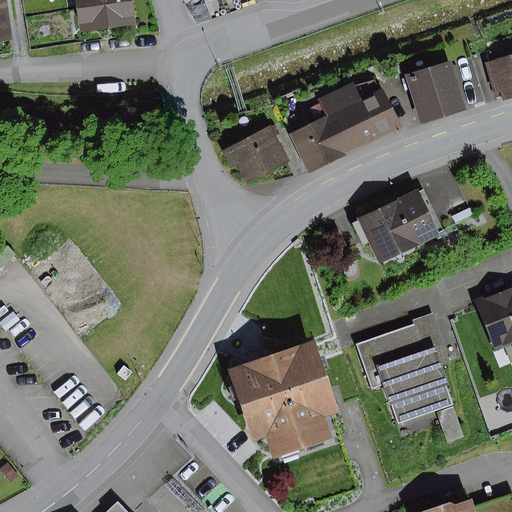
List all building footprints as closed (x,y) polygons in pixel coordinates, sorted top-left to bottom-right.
[(127,0),(71,0),(77,36),(131,28),(127,0)] [(511,52),(484,61),(495,96),(500,95),(502,100),(511,96),(511,52)] [(450,60),(404,76),(420,124),(466,108),(450,60)] [(325,117),(289,135),(307,172),(397,129),(380,93),(363,102),(354,84),(318,102),(325,117)] [(269,128),(221,150),(230,168),(235,165),(245,186),(287,166),(269,128)] [(422,188),(356,219),(376,263),(443,232),(422,188)] [(468,210),(451,218),(455,225),(471,217),(468,210)] [(337,228),(323,234),(332,255),(346,249),(337,228)] [(511,286),(473,304),(494,353),(511,345),(511,286)] [(416,322),(353,343),(368,391),(382,386),(395,425),(453,406),(434,348),(425,352),(416,322)] [(307,342),(222,368),(244,442),(262,437),(270,461),(324,445),(317,422),(330,418),(307,342)] [(443,434),(461,427),(454,408),(436,415),(443,434)] [(461,427),(443,434),(447,444),(465,437),(461,427)] [(171,479),(164,487),(189,511),(202,511),(204,510),(171,479)] [(444,502),(415,511),(473,511),(469,499),(450,505),(444,502)] [(127,511),(119,503),(109,511),(127,511)]
